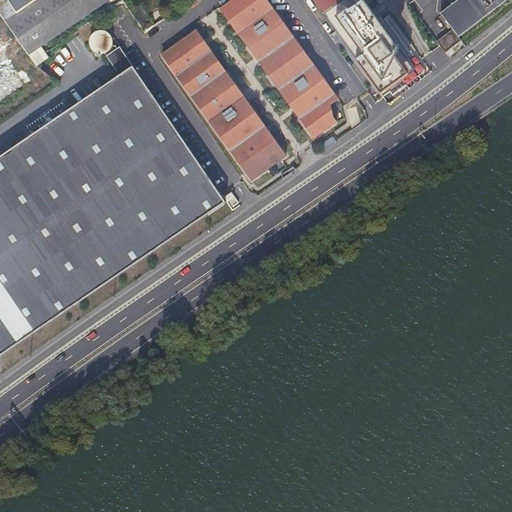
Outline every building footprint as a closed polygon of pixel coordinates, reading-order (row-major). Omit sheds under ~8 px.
[(0,0),(0,14),(1,17),(28,0),(0,0)] [(28,0),(1,17),(21,46),(29,58),(39,52),(120,0),(28,0)] [(338,100),(334,95),(269,0),(226,0),(219,5),(288,102),(314,139),(337,124),(333,119),(330,105),(338,100)] [(315,0),(382,104),(427,76),(378,0),(315,0)] [(452,29),(459,38),(508,0),(459,0),(441,14),(452,29)] [(196,27),(164,49),(163,50),(162,51),(215,126),(250,178),(246,181),(255,194),(296,166),(260,117),(196,27)] [(0,356),(225,202),(120,45),(115,48),(114,46),(110,46),(111,45),(111,41),(111,39),(110,37),(109,35),(107,33),(106,31),(104,30),(100,29),(97,29),(95,30),(93,31),(90,32),(89,34),(88,36),(87,38),(86,40),(86,42),(86,44),(87,47),(88,48),(90,51),(91,52),(93,53),(95,54),(96,54),(99,54),(102,54),(117,76),(0,156),(0,356)] [(0,101),(26,86),(0,44),(0,101)] [(445,53),(438,44),(432,50),(443,65),(450,59),(445,53)] [(232,193),(225,197),(231,209),(238,204),(232,193)]
